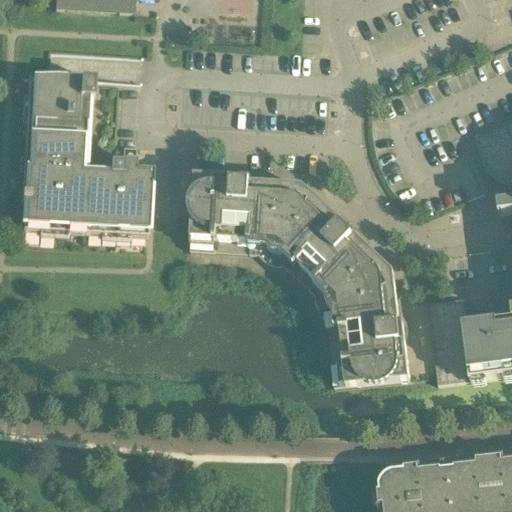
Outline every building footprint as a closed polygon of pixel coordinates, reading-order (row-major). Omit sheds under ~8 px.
[(56,0),(56,14),(135,18),(135,0),(56,0)] [(48,83),(29,82),(28,99),(24,99),(22,128),(26,128),(24,161),(20,160),(20,176),(24,176),(22,206),(24,206),(23,236),(40,237),(40,241),(69,243),(69,239),(101,240),(101,244),(130,246),(130,242),(148,243),(150,192),(152,192),(153,177),(135,176),(136,167),(123,166),(123,168),(110,167),(110,179),(85,178),(89,103),(94,104),(95,84),(80,83),(80,85),(60,84),(48,83)] [(476,142),(475,143),(475,144),(475,145),(476,146),(476,147),(477,148),(485,167),(486,170),(487,172),(489,175),(491,177),(493,179),(495,181),(498,182),(500,184),(503,185),(505,186),(508,187),(511,187),(511,192),(504,192),(504,193),(511,193),(510,206),(498,208),(499,218),(511,216),(511,123),(482,136),(481,136),(480,137),(479,137),(478,138),(477,139),(476,141),(476,142)] [(271,269),(304,191),(252,187),(252,184),(196,180),(193,222),(191,255),(216,257),(216,256),(251,258),(251,259),(260,260),(261,261),(262,263),(264,264),(265,266),(269,268),(271,269)] [(304,191),(271,269),(274,270),(276,270),(280,271),(282,271),(284,270),(291,277),(291,276),(310,294),(310,295),(316,301),(316,303),(316,306),(317,308),(317,310),(318,312),(319,315),(395,277),(368,251),(369,250),(370,249),(370,248),(370,247),(370,246),(369,244),(369,243),(368,242),(340,215),(339,214),(338,214),(337,214),(335,214),(333,214),(332,215),(331,216),(304,191)] [(395,277),(319,315),(320,317),(321,318),(323,320),(324,322),(326,323),(328,325),(329,334),(330,334),(334,369),(333,369),(335,388),(336,393),(411,385),(404,328),(401,329),(395,277)] [(511,312),(511,313),(511,314),(511,323),(468,329),(465,303),(435,307),(433,308),(432,308),(431,309),(430,311),(429,313),(429,314),(429,315),(438,381),(439,390),(511,380),(511,312)] [(511,511),(511,463),(505,464),(504,459),(474,463),(475,467),(454,470),(455,474),(442,476),(442,471),(422,473),(421,468),(405,470),(405,475),(395,476),(393,477),(390,477),(389,478),(388,479),(385,481),(383,483),(383,484),(381,487),(381,488),(380,490),(381,496),(376,496),(377,511),(511,511)]
